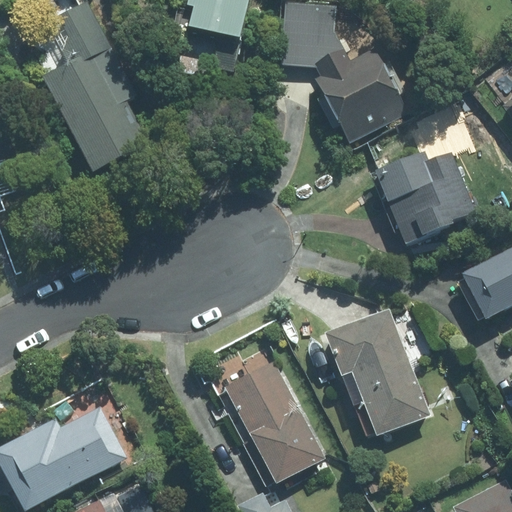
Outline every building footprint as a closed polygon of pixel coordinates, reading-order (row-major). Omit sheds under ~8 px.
[(252,0),(186,0),(181,28),(188,29),(180,73),(217,79),(219,69),(239,73),(252,0)] [(90,2),(63,16),(73,36),(67,50),(74,62),(49,75),(101,174),(154,146),(131,101),(140,97),(90,2)] [(354,62),(336,27),(338,7),(289,3),(283,65),(321,68),(325,76),(320,79),(352,143),(410,114),(379,50),(354,62)] [(511,98),(502,106),(511,118),(511,98)] [(479,213),(454,153),(434,161),(429,150),(380,171),(412,246),(466,223),(465,219),(479,213)] [(511,251),(472,273),(474,278),(466,283),(486,320),(494,316),(496,320),(511,311),(511,251)] [(391,309),(330,333),(372,437),(381,433),(383,436),(433,417),(391,309)] [(276,364),(228,389),(253,434),(242,440),(268,488),(279,483),(281,488),(329,463),(276,364)] [(56,420),(0,450),(0,456),(30,511),(32,511),(129,460),(101,408),(61,430),(56,420)] [(459,507),(461,511),(511,511),(511,485),(509,480),(459,507)] [(141,511),(150,507),(139,487),(104,505),(101,500),(78,511),(141,511)] [(293,511),(288,501),(273,508),(266,494),(241,506),(243,511),(293,511)]
